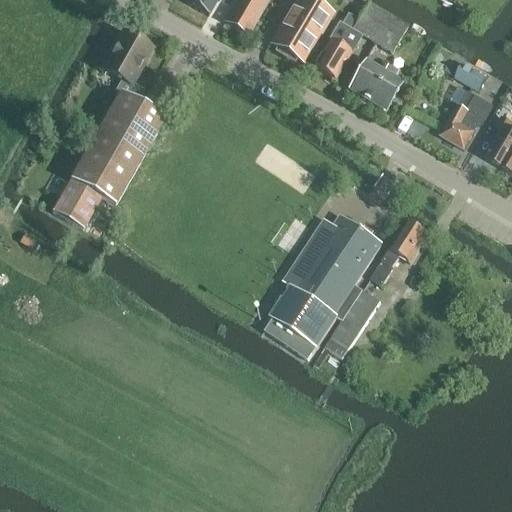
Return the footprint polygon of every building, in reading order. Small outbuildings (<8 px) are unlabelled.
[(184,0),(183,3),(207,18),(217,0),(184,0)] [(237,0),(224,25),(247,38),(268,1),(266,0),(237,0)] [(296,0),(269,45),(304,65),(333,16),(306,0),(296,0)] [(342,26),(352,32),(368,6),(358,0),(342,26)] [(368,6),(352,32),(392,56),(407,30),(368,6)] [(105,67),(102,72),(120,82),(113,96),(112,96),(113,96),(118,99),(120,96),(124,99),(131,87),(152,51),(123,34),(105,66),(105,67)] [(312,70),(334,83),(352,52),(331,39),(312,70)] [(348,91),(385,114),(403,85),(394,79),(398,74),(387,67),(383,73),(365,62),(348,91)] [(463,66),(454,82),(475,94),(478,97),(479,95),(483,88),(488,81),(486,80),(463,67),(463,66)] [(124,99),(120,96),(118,99),(53,215),(82,232),(99,201),(114,210),(165,122),(135,105),(142,93),(131,87),(124,99)] [(440,139),(464,153),(481,123),(484,124),(493,110),(476,100),(468,114),(459,108),(440,139)] [(485,162),(501,171),(511,153),(511,133),(510,132),(511,128),(511,126),(502,121),(496,131),(501,134),(485,162)] [(511,153),(501,171),(511,177),(511,153)] [(263,169),(254,184),(281,201),(290,187),(263,169)] [(201,201),(234,194),(230,177),(198,184),(201,201)] [(308,364),(337,321),(343,325),(363,294),(354,288),(382,247),(340,219),(334,229),(324,223),(283,285),(290,290),(270,321),(273,322),(264,335),(308,364)] [(389,252),(369,282),(382,291),(394,273),(391,271),(399,260),(409,267),(428,237),(409,225),(390,253),(389,252)] [(330,355),(342,362),(380,305),(363,294),(343,325),(325,352),(330,355)] [(330,355),(325,352),(315,367),(320,370),(330,355)]
